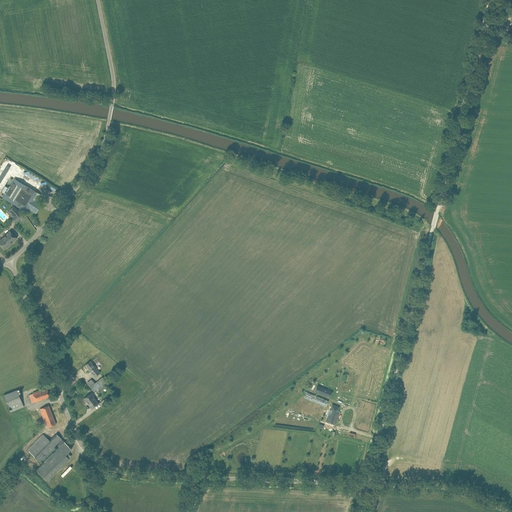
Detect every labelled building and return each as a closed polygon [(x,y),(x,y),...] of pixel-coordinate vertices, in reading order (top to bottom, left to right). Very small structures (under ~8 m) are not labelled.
[(14,179),(3,198),(29,214),(31,211),(36,213),(41,205),(36,202),(41,195),(14,179)] [(15,216),(12,219),(15,223),(22,216),(13,207),(10,210),(15,216)] [(10,231),(0,240),(0,244),(5,250),(17,238),(10,231)] [(91,361),(85,365),(95,377),(100,372),(91,361)] [(103,377),(90,388),(95,393),(107,383),(103,377)] [(318,385),(315,392),(318,393),(330,398),(332,391),(321,387),(318,385)] [(40,390),(32,392),(33,394),(29,395),(32,403),(50,396),(47,388),(41,391),(40,390)] [(3,395),(10,412),(24,407),(17,390),(3,395)] [(95,396),(92,392),(83,399),(86,403),(87,402),(92,408),(99,403),(94,397),(95,396)] [(305,392),(303,398),(326,407),(328,401),(305,392)] [(328,416),(326,421),(334,424),(338,414),(339,411),(338,410),(339,408),(339,407),(332,405),(330,410),(328,415),(328,416)] [(45,423),(46,422),(48,427),(56,424),(49,406),(40,409),(45,423)] [(43,477),(48,482),(70,459),(66,455),(72,449),(56,434),(49,441),(43,434),(27,450),(42,464),(36,470),(43,477)]
